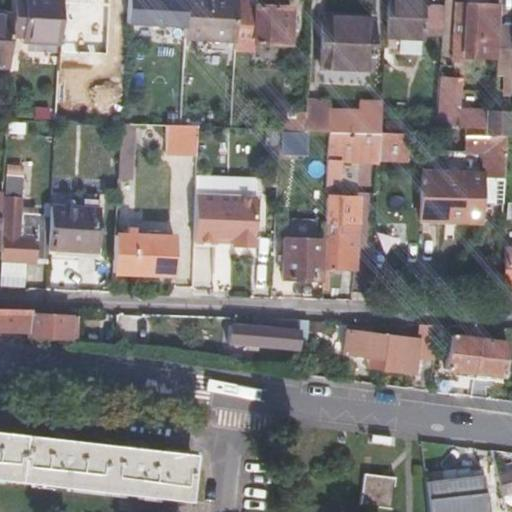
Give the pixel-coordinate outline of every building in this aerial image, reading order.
[(59,7),(58,0),(16,0),(15,43),(56,45),(57,39),(59,7)] [(183,0),(182,36),(233,38),(235,0),(183,0)] [(416,0),(386,0),(385,42),(415,44),(416,0)] [(494,21),(495,5),(452,3),(449,53),(491,55),(492,51),(492,40),(494,21)] [(439,27),(440,5),(425,4),(424,26),(439,27)] [(285,45),(288,8),(254,7),(254,9),(240,8),(238,42),(285,45)] [(0,63),(6,63),(8,14),(0,14),(0,63)] [(367,67),(369,17),(319,15),(318,65),(367,67)] [(509,22),(494,21),(492,40),(492,51),(507,52),(509,22)] [(57,39),(56,45),(53,107),(75,108),(75,115),(85,116),(85,110),(89,110),(91,86),(82,86),(71,85),(72,73),(73,40),(57,39)] [(507,52),(492,51),(491,55),(490,74),(506,75),(507,55),(507,52)] [(434,131),(443,131),(446,72),(437,72),(434,131)] [(83,74),(72,73),(71,85),(82,86),(83,74)] [(303,130),(326,132),(327,109),(328,103),(305,101),(303,130)] [(357,133),(379,134),(381,103),(358,103),(358,109),(357,133)] [(477,154),(476,174),(481,175),(481,183),(500,183),(500,175),(496,174),(498,138),(502,138),(504,108),(488,108),(488,109),(482,109),(481,133),(457,131),(457,137),(459,137),(459,154),(477,154)] [(329,132),(357,133),(358,109),(327,109),(326,132),(329,132)] [(384,135),(404,135),(404,123),(385,122),(384,135)] [(131,123),(119,123),(117,179),(128,180),(131,123)] [(177,126),(165,125),(163,153),(194,154),(195,126),(177,126)] [(329,132),(327,161),(377,163),(378,155),(379,134),(357,133),(329,132)] [(432,152),(432,137),(404,135),(384,135),(379,134),(378,155),(403,156),(404,150),(432,152)] [(481,175),(476,174),(421,171),(419,216),(479,220),(481,183),(481,175)] [(195,195),(256,198),(258,178),(196,175),(195,195)] [(46,249),(47,221),(19,219),(21,183),(4,182),(0,251),(0,258),(45,261),(46,249)] [(256,198),(195,195),(193,244),(215,245),(216,240),(232,241),(232,247),(253,248),(256,198)] [(324,199),(322,227),(325,227),(322,271),(341,272),(342,261),(353,261),(356,201),(324,199)] [(93,251),(95,213),(48,211),(47,221),(46,249),(93,251)] [(113,233),(111,271),(170,274),(171,235),(131,233),(132,226),(123,226),(122,233),(113,233)] [(315,280),(316,242),(280,240),(278,278),(315,280)] [(511,245),(503,245),(501,282),(511,282),(511,245)] [(0,329),(22,331),(24,310),(0,308),(0,329)] [(24,310),(22,331),(22,336),(69,340),(71,311),(42,310),(24,310)] [(268,318),(248,318),(247,329),(294,333),(295,319),(268,318)] [(472,325),(460,325),(458,338),(471,339),(472,325)] [(294,333),(247,329),(224,328),(223,346),(293,350),(294,333)] [(413,338),(340,335),(339,361),(378,363),(378,371),(410,373),(413,338)] [(471,339),(458,338),(443,336),(440,367),(458,369),(456,379),(485,383),(485,372),(495,373),(499,342),(471,339)] [(0,485),(188,507),(192,461),(126,454),(52,445),(0,439),(0,485)] [(394,477),(361,474),(358,505),(391,508),(394,477)] [(487,511),(483,475),(471,477),(471,474),(457,476),(458,484),(427,488),(429,511),(487,511)] [(511,476),(502,478),(507,499),(511,498),(511,476)]
